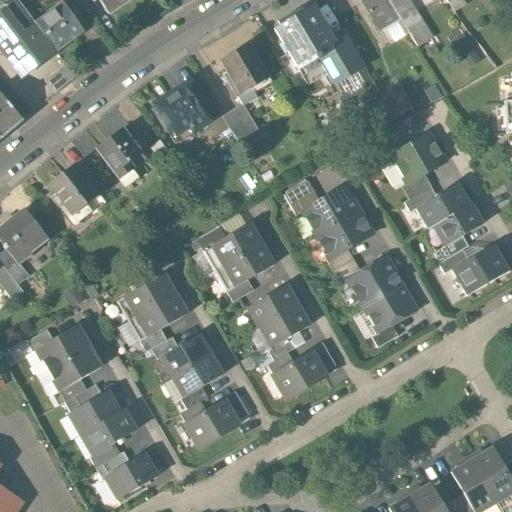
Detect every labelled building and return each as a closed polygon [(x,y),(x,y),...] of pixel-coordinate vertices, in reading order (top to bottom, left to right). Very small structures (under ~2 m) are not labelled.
[(96,0),(109,19),(136,1),(136,0),(96,0)] [(388,0),(361,0),(382,34),(401,22),(388,0)] [(388,0),(401,22),(409,34),(418,49),(434,40),(409,0),(388,0)] [(464,0),(445,0),(452,12),(467,4),(464,0)] [(0,49),(21,78),(56,52),(35,25),(17,2),(10,7),(3,6),(0,7),(0,49)] [(68,14),(61,5),(35,25),(56,52),(82,33),(72,19),(77,15),(73,10),(68,14)] [(336,44),(314,6),(272,30),(281,45),(288,57),(296,72),(318,59),(335,89),(365,71),(346,38),(336,44)] [(401,22),(382,34),(389,47),(409,34),(401,22)] [(485,57),(471,35),(453,47),(467,69),(485,57)] [(288,57),(281,45),(271,51),(278,62),(288,57)] [(251,46),(220,65),(227,77),(240,100),(253,92),(272,82),(251,46)] [(64,65),(46,80),(56,92),(74,77),(64,65)] [(511,74),(510,75),(511,95),(511,102),(503,103),(506,136),(511,135),(511,74)] [(240,100),(227,77),(224,79),(241,109),(243,107),(257,99),(253,92),(240,100)] [(186,84),(151,108),(174,142),(188,133),(193,140),(215,126),(186,84)] [(413,110),(400,86),(380,97),(394,121),(413,110)] [(441,99),(434,87),(424,93),(431,105),(441,99)] [(0,143),(0,144),(24,123),(0,95),(0,143)] [(241,109),(223,119),(239,146),(260,134),(243,107),(241,109)] [(124,132),(95,154),(118,185),(147,163),(124,132)] [(449,165),(432,134),(388,157),(406,189),(425,178),(449,165)] [(160,143),(150,150),(163,168),(173,161),(160,143)] [(484,155),(479,144),(467,151),(472,161),(484,155)] [(100,199),(75,166),(47,188),(61,207),(58,210),(73,230),(91,215),(86,209),(100,199)] [(425,178),(406,189),(403,191),(409,202),(431,189),(425,178)] [(300,215),(321,203),(309,181),(283,196),(295,218),(300,215)] [(470,207),(459,187),(437,199),(416,211),(427,231),(433,228),(470,207)] [(321,203),(300,215),(315,241),(362,215),(348,188),(321,203)] [(416,211),(437,199),(431,189),(409,202),(404,204),(410,214),(416,211)] [(470,207),(433,228),(444,249),(464,237),(484,226),(473,206),(470,207)] [(24,211),(0,229),(0,243),(7,252),(19,266),(49,242),(24,211)] [(362,215),(315,241),(328,264),(349,253),(375,238),(362,215)] [(226,241),(204,254),(216,274),(263,247),(252,227),(226,241)] [(197,242),(204,254),(226,241),(219,229),(197,242)] [(464,237),(444,249),(436,253),(442,263),(462,251),(469,247),(464,237)] [(263,247),(216,274),(228,295),(248,283),(275,267),(263,247)] [(509,273),(494,247),(468,261),(451,272),(467,298),(509,273)] [(451,272),(468,261),(462,251),(442,263),(439,265),(445,275),(451,272)] [(19,266),(7,252),(0,257),(0,264),(18,287),(28,279),(19,266)] [(349,253),(328,264),(339,284),(360,272),(349,253)] [(389,260),(345,285),(361,313),(405,289),(389,260)] [(0,264),(0,286),(13,304),(24,296),(18,287),(0,264)] [(165,277),(117,305),(128,325),(176,296),(165,277)] [(248,283),(228,295),(234,305),(254,293),(248,283)] [(99,298),(93,287),(86,291),(92,301),(99,298)] [(287,287),(245,311),(257,332),(299,308),(287,287)] [(84,303),(75,289),(63,297),(72,311),(84,303)] [(405,289),(361,313),(375,339),(395,327),(419,314),(405,289)] [(176,296),(128,325),(140,345),(161,333),(188,317),(176,296)] [(299,308),(257,332),(269,352),(288,341),(311,328),(299,308)] [(395,327),(375,339),(370,341),(377,353),(402,339),(395,327)] [(89,349),(77,328),(54,342),(33,355),(45,375),(89,349)] [(26,344),(33,355),(54,342),(48,331),(26,344)] [(161,333),(140,345),(146,355),(152,352),(167,343),(161,333)] [(178,350),(158,361),(170,383),(211,359),(199,338),(178,350)] [(167,343),(152,352),(158,361),(178,350),(173,340),(167,343)] [(288,341),(269,352),(275,362),(289,354),(294,351),(288,341)] [(23,360),(15,348),(2,356),(10,368),(23,360)] [(89,349),(45,375),(58,397),(81,383),(102,370),(89,349)] [(294,364),(272,377),(286,402),(326,380),(321,372),(331,366),(322,349),(294,364)] [(266,367),(272,377),(294,364),(289,354),(275,362),(266,367)] [(211,359),(170,383),(181,403),(203,391),(223,379),(211,359)] [(86,391),(81,383),(58,397),(54,399),(59,408),(62,406),(86,391)] [(86,391),(62,406),(67,416),(96,399),(91,389),(86,391)] [(203,391),(181,403),(187,413),(201,404),(208,400),(203,391)] [(67,416),(64,418),(75,437),(117,412),(106,393),(96,399),(67,416)] [(208,415),(186,427),(200,451),(237,429),(233,421),(244,415),(235,399),(208,415)] [(180,417),(186,427),(208,415),(201,404),(187,413),(180,417)] [(124,408),(117,412),(75,437),(86,457),(110,444),(136,429),(124,408)] [(86,457),(98,478),(122,465),(110,444),(86,457)] [(511,459),(503,444),(492,450),(505,472),(511,468),(511,459)] [(492,450),(472,462),(500,508),(511,501),(511,483),(505,472),(492,450)] [(122,465),(98,478),(111,501),(147,480),(143,472),(154,465),(146,451),(122,465)] [(472,462),(450,475),(463,498),(471,511),(493,511),(500,508),(472,462)] [(0,473),(2,470),(0,469),(0,511),(21,511),(25,506),(0,488),(0,473)] [(444,511),(443,510),(429,487),(409,499),(417,511),(444,511)] [(443,510),(444,511),(471,511),(463,498),(443,510)] [(417,511),(409,499),(388,511),(417,511)]
